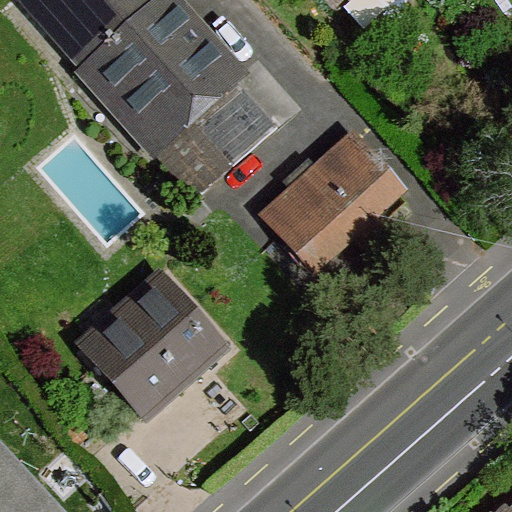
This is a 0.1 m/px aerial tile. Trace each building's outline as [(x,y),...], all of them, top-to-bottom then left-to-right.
[(174,0),(16,0),(156,156),(244,78),(174,0)] [(350,133),(256,217),(314,281),(408,197),(350,133)] [(161,269),(74,344),(141,421),(227,347),(161,269)] [(0,441),(0,511),(42,511),(7,473),(19,463),(0,441)] [(511,511),(511,497),(495,511),(511,511)]
